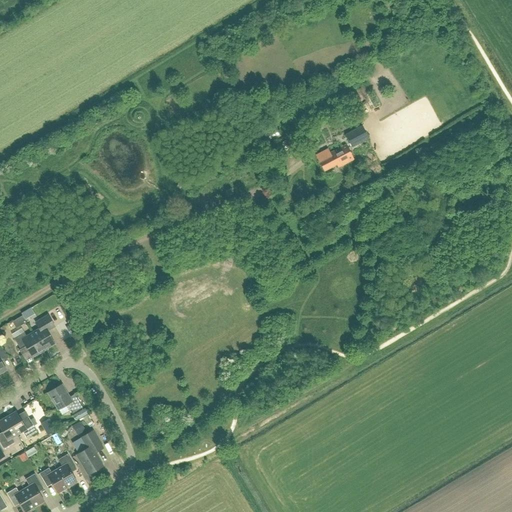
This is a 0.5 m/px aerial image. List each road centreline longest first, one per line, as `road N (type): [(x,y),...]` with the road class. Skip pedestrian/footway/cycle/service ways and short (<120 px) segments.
road 1 (track): [(0,316),(187,209),(308,157)]
road 2 (residential): [(68,511),(122,479),(131,458),(91,376),(70,360)]
